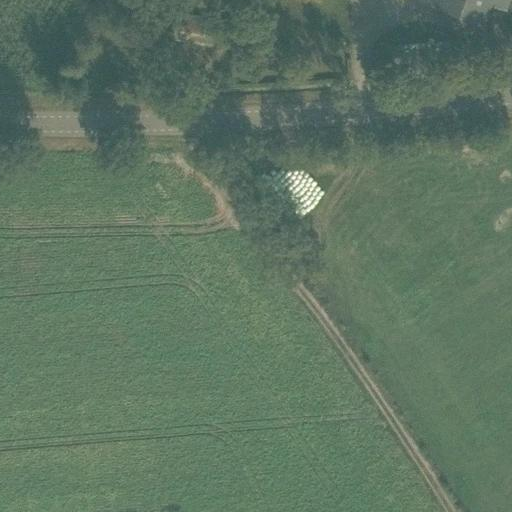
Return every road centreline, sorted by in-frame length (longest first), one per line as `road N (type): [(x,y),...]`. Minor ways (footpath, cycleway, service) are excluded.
road 1 (tertiary): [(0,122),(227,121),(511,98)]
road 2 (track): [(431,511),(189,152),(188,121)]
